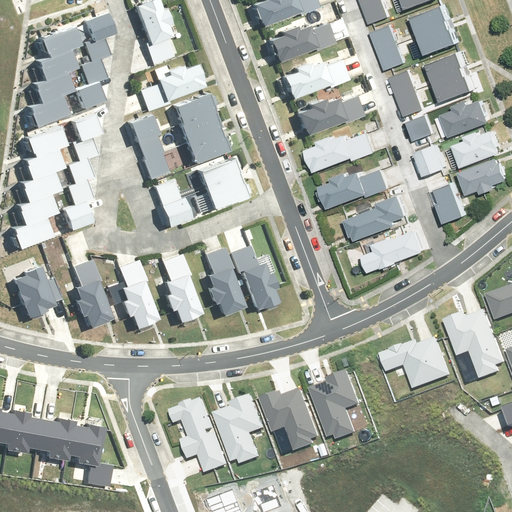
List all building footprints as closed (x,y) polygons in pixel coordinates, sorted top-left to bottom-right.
[(168,25),(162,9),(160,11),(155,0),(151,0),(133,7),(144,37),(141,38),(151,64),(176,54),(165,26),(168,25)] [(248,7),(258,30),(296,14),(298,20),(321,10),(317,0),(262,0),(263,1),(248,7)] [(390,17),(384,0),(375,0),(364,4),(371,24),(390,17)] [(406,0),(410,10),(436,0),(406,0)] [(414,18),(421,36),(454,24),(448,6),(414,18)] [(85,18),(92,39),(103,35),(112,32),(105,11),(85,18)] [(312,56),(337,47),(328,22),(307,29),(306,27),(295,31),(293,26),(280,31),(281,36),(267,41),(276,64),(310,51),(312,56)] [(41,35),(48,55),(68,47),(79,43),(72,23),(41,35)] [(398,44),(391,24),(373,31),(379,50),(398,44)] [(421,36),(428,55),(461,43),(454,24),(421,36)] [(84,41),(89,58),(98,55),(108,51),(103,35),(92,39),(84,41)] [(405,63),(398,44),(379,50),(386,70),(405,63)] [(36,59),(42,77),(65,69),(75,65),(68,47),(48,55),(36,59)] [(429,65),(436,84),(471,71),(464,51),(429,65)] [(326,90),(350,82),(340,54),(308,65),(307,63),(282,71),(283,74),(278,76),(287,101),(325,88),(326,90)] [(80,61),(86,81),(95,78),(105,75),(98,55),(89,58),(80,61)] [(167,100),(200,88),(198,82),(202,81),(196,66),(182,71),(181,66),(166,71),(168,76),(156,80),(157,84),(139,90),(146,110),(168,102),(167,100)] [(31,82),(38,100),(61,91),(72,87),(65,69),(42,77),(31,82)] [(417,90),(410,70),(392,77),(399,96),(417,90)] [(436,84),(443,103),(478,90),(471,71),(436,84)] [(74,85),(81,106),(102,99),(95,78),(86,81),(74,85)] [(212,109),(204,89),(170,102),(178,122),(212,109)] [(424,109),(417,90),(399,96),(407,116),(424,109)] [(25,104),(33,123),(68,110),(61,91),(38,100),(25,104)] [(340,128),(365,119),(356,95),(334,103),(333,99),(323,103),(322,99),(305,105),(306,109),(294,113),(303,137),(339,124),(340,128)] [(458,110),(446,115),(454,136),(491,122),(483,100),(471,105),(469,101),(457,106),(458,110)] [(219,129),(212,109),(178,122),(185,142),(219,129)] [(70,120),(77,138),(88,134),(99,130),(91,111),(70,120)] [(148,179),(168,172),(161,154),(164,153),(149,114),(125,123),(133,144),(136,142),(143,161),(141,161),(148,179)] [(435,134),(428,115),(409,122),(416,141),(435,134)] [(25,136),(32,154),(55,145),(65,142),(58,123),(25,136)] [(227,148),(219,129),(185,142),(192,161),(227,148)] [(469,141),(456,145),(463,166),(502,152),(495,131),(484,135),(482,130),(467,135),(469,141)] [(355,163),(378,154),(369,131),(347,139),(345,135),(337,138),(335,132),(317,139),(319,146),(306,151),(315,174),(353,158),(355,163)] [(70,141),(77,159),(85,156),(95,152),(88,134),(77,138),(70,141)] [(21,158),(29,177),(53,168),(63,164),(55,145),(32,154),(21,158)] [(448,169),(439,145),(418,152),(426,176),(448,169)] [(66,164),(74,182),(85,177),(93,174),(85,156),(77,159),(66,164)] [(196,169),(203,189),(237,177),(230,157),(196,169)] [(497,186),(511,181),(505,163),(501,164),(499,158),(462,172),(471,196),(485,191),(486,193),(498,188),(497,186)] [(19,181),(26,199),(49,191),(60,186),(53,168),(29,177),(19,181)] [(369,197),(389,190),(383,171),(364,178),(362,173),(350,178),(348,172),(332,177),(334,183),(322,187),(330,208),(368,195),(369,197)] [(65,185),(72,202),(82,198),(92,194),(85,177),(74,182),(65,185)] [(203,189),(211,209),(245,197),(237,177),(203,189)] [(157,206),(165,227),(188,218),(181,196),(178,197),(172,180),(153,186),(160,205),(157,206)] [(455,182),(438,188),(443,203),(441,204),(448,222),(468,215),(455,182)] [(14,204),(21,222),(44,214),(56,209),(49,191),(26,199),(14,204)] [(410,216),(402,196),(382,203),(383,207),(347,220),(353,237),(356,236),(358,241),(399,226),(397,221),(410,216)] [(60,206),(68,226),(90,217),(82,198),(72,202),(60,206)] [(11,226),(18,244),(51,231),(44,214),(21,222),(11,226)] [(399,261),(426,252),(419,230),(376,245),(378,250),(365,254),(371,273),(400,263),(399,261)] [(260,309),(277,302),(272,289),(274,289),(268,273),(274,271),(268,255),(258,259),(253,245),(229,254),(236,273),(239,271),(254,309),(259,307),(260,309)] [(162,281),(167,294),(162,296),(168,311),(173,309),(179,324),(195,318),(193,314),(199,311),(185,274),(189,273),(179,246),(158,254),(168,279),(162,281)] [(220,315),(242,307),(229,268),(231,268),(223,246),(202,253),(209,270),(199,274),(204,289),(206,288),(212,306),(217,304),(220,315)] [(76,292),(73,293),(79,309),(83,307),(88,320),(110,312),(95,273),(98,272),(88,247),(69,254),(79,278),(72,281),(76,292)] [(122,299),(119,300),(125,316),(129,314),(134,327),(156,319),(141,280),(144,279),(134,254),(115,261),(125,285),(118,288),(122,299)] [(61,297),(47,262),(41,265),(40,261),(23,268),(24,271),(13,276),(28,312),(46,305),(45,304),(61,297)] [(511,271),(479,282),(490,318),(511,311),(511,271)] [(484,300),(439,313),(450,351),(465,346),(473,373),(489,368),(486,358),(500,354),(484,300)] [(439,324),(378,345),(383,361),(399,356),(409,384),(454,369),(439,324)] [(359,402),(347,369),(328,376),(329,381),(312,387),(329,435),(337,432),(339,437),(356,431),(347,406),(359,402)] [(284,387),(264,395),(276,427),(288,423),(297,448),(315,441),(313,436),(320,433),(303,386),(285,392),(284,387)] [(233,403),(215,409),(232,459),(241,456),(243,463),(260,458),(250,429),(263,425),(252,393),(231,400),(233,403)] [(190,431),(181,435),(190,459),(198,456),(204,473),(229,464),(216,432),(212,434),(209,427),(214,425),(203,396),(172,407),(177,420),(184,417),(190,431)] [(28,409),(12,406),(11,410),(6,440),(5,445),(24,449),(25,443),(36,445),(41,415),(28,412),(28,409)] [(0,439),(6,440),(11,410),(0,407),(0,439)] [(72,417),(42,412),(36,445),(46,447),(45,453),(65,456),(72,417)] [(103,423),(72,417),(66,451),(76,452),(75,458),(89,461),(86,478),(107,482),(111,461),(96,458),(103,423)]
